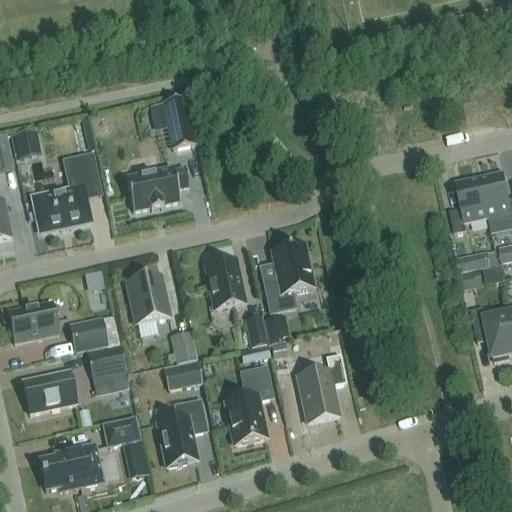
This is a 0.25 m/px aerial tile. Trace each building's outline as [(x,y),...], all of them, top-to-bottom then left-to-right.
[(184,103),(163,108),(173,155),(194,150),(184,103)] [(33,135),(14,140),(19,163),(39,159),(33,135)] [(0,142),(0,175),(13,173),(6,141),(0,142)] [(89,226),(84,204),(82,193),(98,189),(92,160),(63,166),(70,196),(34,203),(41,236),(60,232),(61,236),(71,234),(70,230),(89,226)] [(177,195),(189,192),(185,173),(173,176),(172,174),(126,184),(133,217),(150,213),(151,216),(163,213),(162,210),(180,207),(177,195)] [(480,184),(488,223),(511,218),(511,222),(511,202),(508,204),(503,179),(480,184)] [(488,223),(480,184),(456,189),(461,214),(449,216),(454,239),(467,236),(465,228),(488,223)] [(3,205),(0,205),(0,245),(11,243),(3,205)] [(511,266),(511,248),(498,252),(501,269),(511,266)] [(303,251),(272,257),(278,284),(263,288),(270,319),(296,314),(293,298),(313,293),(303,251)] [(487,256),(455,263),(458,278),(490,272),(487,256)] [(235,265),(204,272),(214,316),(245,309),(235,265)] [(473,277),(458,280),(462,296),(477,293),(473,277)] [(136,330),(168,323),(159,281),(127,288),(136,330)] [(14,349),(58,340),(51,309),(8,318),(14,349)] [(511,359),(511,334),(509,319),(486,324),(483,312),(470,315),(478,348),(477,341),(488,339),(494,368),(509,364),(508,360),(511,359)] [(261,322),(245,325),(251,353),(267,349),(261,322)] [(273,344),(287,339),(281,322),(267,327),(273,344)] [(108,351),(102,323),(70,330),(76,358),(108,351)] [(196,364),(190,337),(171,341),(177,369),(196,364)] [(284,348),(271,351),(273,361),(286,358),(284,348)] [(267,350),(250,354),(253,367),(269,363),(267,350)] [(126,378),(120,351),(86,358),(92,385),(109,382),(126,378)] [(307,428),(339,422),(333,392),(346,389),(340,360),(326,363),(328,376),(297,382),(307,428)] [(163,374),(168,395),(202,388),(197,367),(163,374)] [(240,378),(246,404),(225,408),(235,451),(266,444),(258,407),(273,403),(266,372),(240,378)] [(22,387),(30,420),(76,410),(69,377),(22,387)] [(126,378),(109,382),(112,397),(129,394),(126,378)] [(166,472),(197,466),(191,440),(207,437),(200,405),(174,411),(178,426),(157,430),(166,472)] [(107,452),(139,445),(134,424),(103,430),(107,452)] [(102,488),(94,450),(54,458),(55,462),(39,465),(46,496),(62,493),(62,497),(102,488)]
